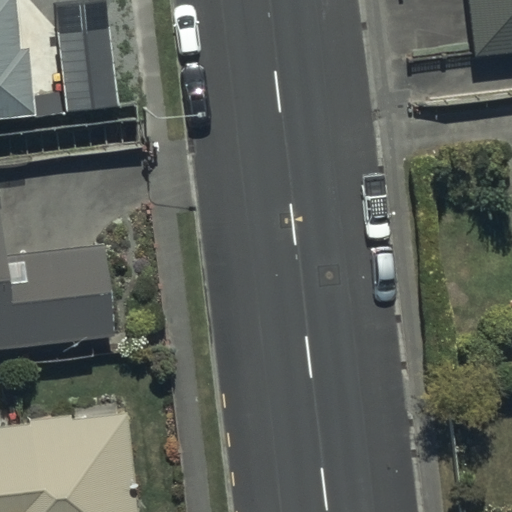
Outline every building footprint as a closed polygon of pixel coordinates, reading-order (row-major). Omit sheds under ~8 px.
[(29,53),(19,54),(14,0),(0,0),(0,122),(35,119),(29,53)] [(511,0),(463,0),(472,69),(511,63),(511,0)] [(120,112),(110,30),(57,36),(67,119),(120,112)] [(105,248),(6,259),(1,212),(0,203),(0,202),(0,354),(115,342),(105,248)] [(137,511),(127,418),(0,432),(0,511),(137,511)]
